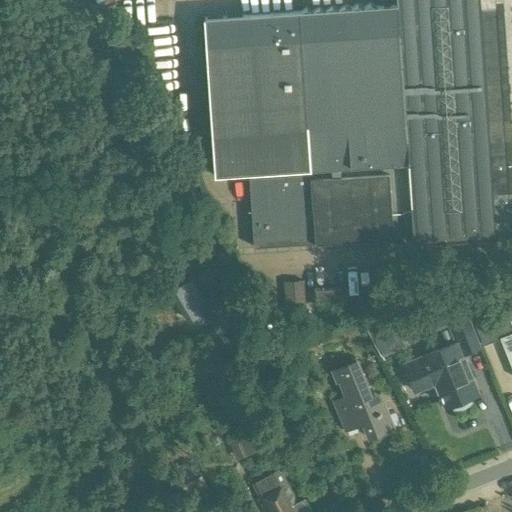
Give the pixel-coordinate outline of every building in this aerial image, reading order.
[(300,11),(204,18),(215,177),(249,174),(254,247),(393,238),(393,236),(413,235),(413,236),(511,229),(511,0),(396,0),(397,4),(395,4),(377,6),(370,3),(364,7),(357,4),(351,8),(344,4),(338,8),(331,5),(325,9),(319,6),(313,10),(306,7),(300,11)] [(172,267),(161,274),(170,289),(169,289),(188,322),(187,322),(192,331),(205,323),(200,315),(209,309),(192,281),(184,286),(172,267)] [(302,280),(282,282),(284,313),(304,312),(302,280)] [(320,289),(315,289),(316,303),(340,301),(339,288),(320,289)] [(397,288),(373,290),(375,316),(398,314),(397,288)] [(511,324),(508,315),(471,317),(483,346),(500,338),(511,367),(511,324)] [(462,354),(481,346),(469,316),(433,319),(437,328),(449,323),(457,342),(404,364),(415,391),(435,383),(440,397),(438,398),(440,402),(442,401),(445,408),(452,405),(453,409),(458,410),(462,409),(466,408),(469,405),(472,402),(470,397),(479,394),(478,393),(476,394),(470,379),(472,378),(462,354)] [(356,361),(332,371),(336,381),(339,380),(345,397),(334,401),(346,431),(363,424),(369,439),(393,429),(380,395),(371,398),(356,361)] [(263,431),(243,440),(249,453),(269,444),(263,431)] [(188,463),(174,470),(185,492),(199,484),(188,463)] [(286,484),(257,500),(263,511),(311,511),(305,500),(297,504),(286,484)]
